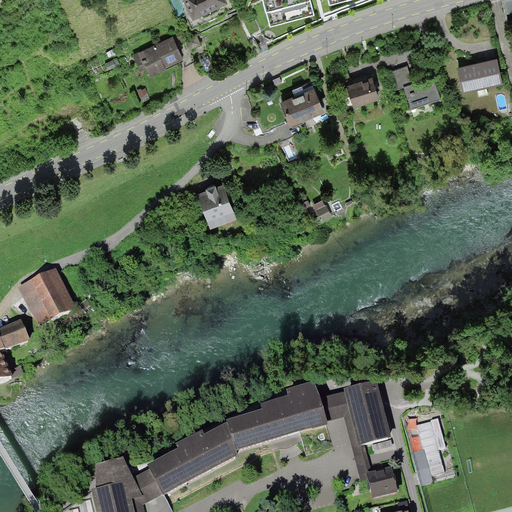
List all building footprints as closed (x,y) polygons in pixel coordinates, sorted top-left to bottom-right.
[(226,0),(184,0),(194,21),(229,5),(226,0)] [(263,0),(270,25),(313,12),(310,0),(263,0)] [(184,37),(189,50),(202,44),(196,32),(184,37)] [(262,34),(248,41),(256,55),(269,48),(262,34)] [(182,57),(172,36),(133,56),(140,70),(147,66),(152,76),(182,61),(181,58),(182,57)] [(209,51),(199,56),(208,74),(219,68),(209,51)] [(459,67),(465,93),(503,84),(497,59),(459,67)] [(407,67),(390,72),(396,89),(404,87),(412,110),(441,99),(429,65),(409,72),(407,67)] [(347,69),(332,74),(336,83),(350,78),(347,69)] [(280,77),(273,81),(276,86),(282,83),(280,77)] [(344,99),(350,97),(355,109),(380,100),(371,77),(346,86),(347,88),(341,90),(344,99)] [(279,103),(288,122),(290,128),(325,112),(313,85),(293,94),(294,96),(279,103)] [(288,122),(279,103),(275,94),(251,104),(264,133),(288,122)] [(197,193),(210,227),(236,217),(223,183),(215,186),(215,185),(206,188),(207,189),(197,193)] [(323,201),(313,206),(322,224),(334,218),(326,204),(325,205),(323,201)] [(40,328),(79,310),(59,270),(22,289),(40,328)] [(21,322),(0,330),(0,382),(13,378),(23,375),(20,367),(10,371),(2,351),(6,350),(6,352),(30,343),(21,322)] [(149,470),(134,478),(124,459),(96,466),(96,490),(91,491),(96,511),(145,511),(144,505),(162,496),(163,498),(237,458),(236,453),(300,433),(306,455),(333,448),(326,423),(345,418),(360,482),(368,480),(366,473),(372,472),(365,445),(390,438),(377,382),(343,390),(344,393),(319,400),(315,383),(287,391),(289,398),(261,406),(262,411),(227,421),(227,424),(203,437),(201,433),(176,445),(178,450),(147,466),(149,470)] [(438,418),(431,421),(431,423),(418,427),(424,450),(412,454),(417,473),(428,470),(430,477),(446,473),(440,451),(447,449),(438,418)] [(372,472),(366,473),(368,480),(372,499),(397,493),(391,468),(372,472)] [(445,474),(434,477),(435,483),(446,480),(445,474)] [(408,501),(398,503),(400,511),(402,511),(405,511),(409,511),(410,511),(408,501)]
